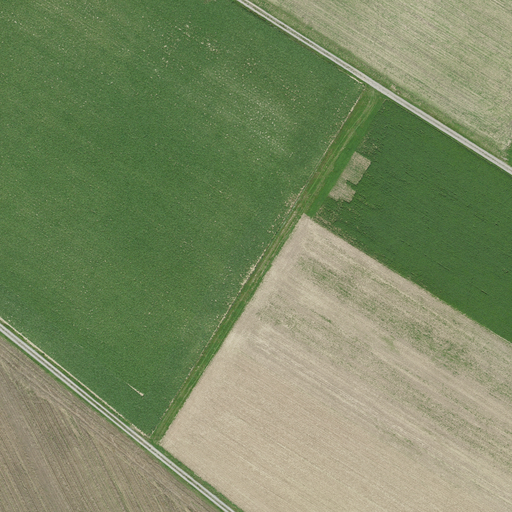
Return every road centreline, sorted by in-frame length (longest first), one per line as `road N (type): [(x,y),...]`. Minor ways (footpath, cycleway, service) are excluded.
road 1 (track): [(238,0),(511,171)]
road 2 (track): [(0,324),(230,511)]
